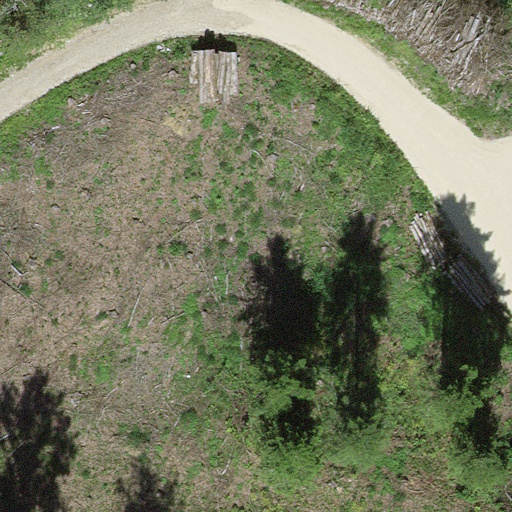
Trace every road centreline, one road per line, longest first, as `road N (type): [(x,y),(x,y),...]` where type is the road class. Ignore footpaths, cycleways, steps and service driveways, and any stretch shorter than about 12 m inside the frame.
road 1 (track): [(0,94),(166,14),(273,12),(458,151),(511,143)]
road 2 (track): [(458,151),(490,245),(511,273)]
